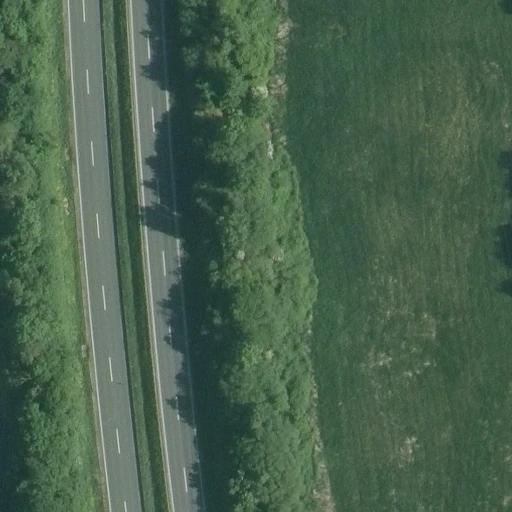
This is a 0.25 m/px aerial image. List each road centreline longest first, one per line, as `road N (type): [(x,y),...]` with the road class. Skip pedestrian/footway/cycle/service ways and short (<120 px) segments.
road 1 (motorway): [(84,0),(127,511)]
road 2 (motorway): [(189,511),(147,0)]
